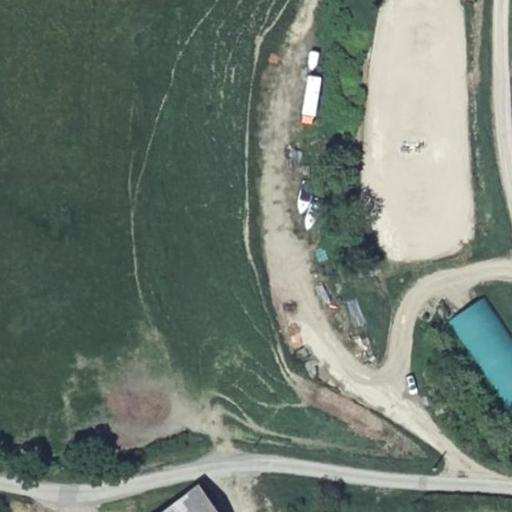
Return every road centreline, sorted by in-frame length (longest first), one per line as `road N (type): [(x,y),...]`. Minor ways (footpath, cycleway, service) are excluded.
road 1 (unclassified): [(0,483),(106,493),(245,463),(511,488)]
road 2 (unclassified): [(499,0),(498,105),(511,198)]
